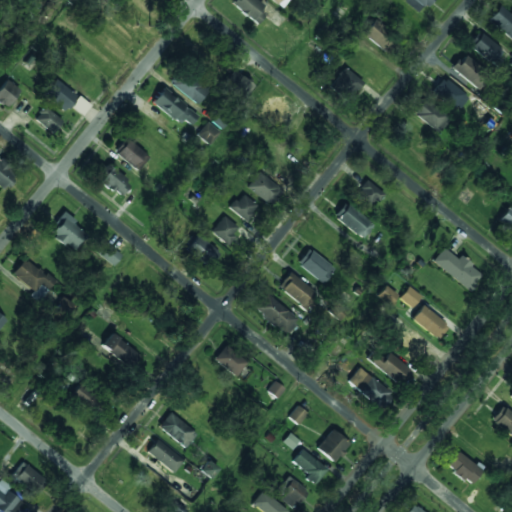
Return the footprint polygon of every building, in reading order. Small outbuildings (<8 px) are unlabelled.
[(254,23),(266,9),(254,0),(235,0),(231,5),(254,23)] [(269,0),(280,9),(287,0),(269,0)] [(430,0),(403,0),(415,14),(430,0)] [(511,9),(509,14),(497,5),(486,20),(511,40),(511,9)] [(398,40),(373,19),(361,33),(386,54),(398,40)] [(469,48),(492,64),(502,50),(479,34),(469,48)] [(381,62),(357,46),(346,62),(370,78),(381,62)] [(486,77),(464,52),(450,65),(473,89),(486,77)] [(362,82),(343,67),(327,88),(346,103),(362,82)] [(168,83),(196,104),(207,89),(180,68),(168,83)] [(252,84),(232,70),(221,85),(241,100),(252,84)] [(466,97),(441,77),(430,91),(455,110),(466,97)] [(41,95),(64,112),(76,95),(53,78),(41,95)] [(0,102),(6,107),(18,90),(4,80),(0,85),(0,102)] [(184,129),(196,116),(163,87),(151,100),(184,129)] [(282,110),(269,98),(256,113),(270,124),(282,110)] [(412,113),(437,132),(448,118),(423,99),(412,113)] [(32,119),(50,133),(61,121),(42,106),(32,119)] [(196,134),(207,144),(218,132),(206,123),(196,134)] [(148,158),(126,138),(113,151),(135,172),(148,158)] [(268,165),(286,179),(297,164),(279,150),(268,165)] [(0,188),(1,189),(15,172),(0,159),(0,188)] [(93,173),(118,197),(130,184),(105,161),(93,173)] [(245,185),(267,206),(280,192),(259,172),(245,185)] [(371,209),(382,193),(364,180),(353,196),(371,209)] [(244,221),(257,207),(240,192),(228,206),(244,221)] [(373,225),(343,202),(332,217),(363,239),(373,225)] [(496,221),(511,232),(511,211),(506,207),(496,221)] [(72,251),(86,234),(62,214),(48,231),(72,251)] [(210,232),(227,244),(238,228),(222,216),(210,232)] [(207,267),(218,252),(195,234),(184,249),(207,267)] [(120,255),(103,241),(94,252),(111,266),(120,255)] [(469,293),(482,278),(444,246),(432,260),(469,293)] [(297,262),(320,283),(332,270),(309,248),(297,262)] [(29,293),(40,285),(44,290),(50,285),(29,257),(12,270),(29,293)] [(134,284),(143,273),(128,262),(120,273),(134,284)] [(304,309),(316,294),(288,272),(276,286),(304,309)] [(396,294),(382,285),(375,297),(389,306),(396,294)] [(420,296),(407,286),(398,298),(410,308),(420,296)] [(147,288),(139,298),(167,320),(179,305),(156,287),(152,292),(147,288)] [(296,321),(267,293),(253,307),(282,335),(296,321)] [(409,318),(435,340),(447,326),(420,305),(409,318)] [(388,341),(414,360),(425,346),(399,326),(388,341)] [(137,358),(112,332),(100,343),(125,369),(137,358)] [(233,377),(245,363),(224,345),(212,359),(233,377)] [(381,359),(371,350),(364,358),(398,385),(409,371),(386,352),(381,359)] [(392,395),(357,367),(345,382),(380,409),(392,395)] [(265,391),(276,398),(283,388),(272,381),(265,391)] [(69,395),(85,410),(96,399),(80,383),(69,395)] [(176,403),(195,422),(207,410),(188,391),(176,403)] [(489,420),(511,437),(511,413),(500,405),(489,420)] [(295,425),(305,413),(296,406),(286,417),(295,425)] [(157,427),(183,448),(195,433),(169,412),(157,427)] [(348,444),(330,429),(314,448),(333,463),(348,444)] [(292,448),(297,439),(287,433),(281,443),(292,448)] [(182,460),(157,439),(146,452),(172,473),(182,460)] [(289,461),(314,483),(325,470),(300,448),(289,461)] [(469,484),(482,467),(475,462),(473,464),(455,451),(444,466),(469,484)] [(216,467),(204,460),(198,471),(210,479),(216,467)] [(0,511),(1,511),(16,511),(23,503),(6,491),(14,480),(35,495),(45,480),(20,462),(5,482),(0,478),(0,511)] [(305,489),(285,476),(272,495),(293,508),(305,489)] [(250,503),(260,511),(286,511),(261,490),(250,503)] [(163,511),(182,511),(186,506),(173,497),(163,511)] [(421,511),(411,503),(404,511),(421,511)]
